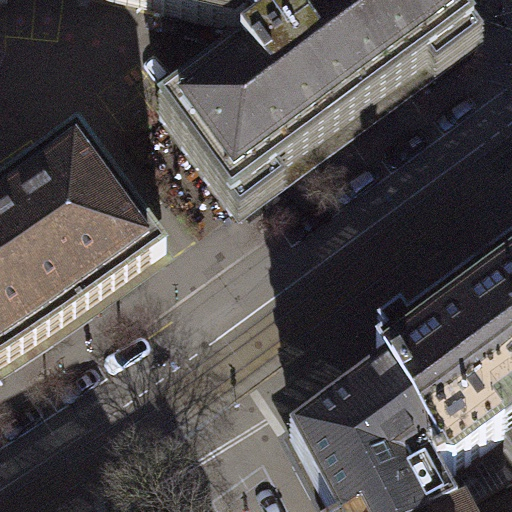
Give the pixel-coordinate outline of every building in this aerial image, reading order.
[(0,0),(0,4),(13,3),(12,0),(104,0),(165,13),(168,0),(0,0)] [(16,0),(12,20),(49,27),(54,0),(16,0)] [(168,0),(165,13),(241,35),(247,28),(257,47),(160,124),(239,227),(288,191),(278,180),(424,72),(437,79),(479,47),(444,0),(168,0)] [(0,376),(26,361),(167,262),(80,144),(0,203),(0,376)] [(511,260),(375,360),(383,377),(446,483),(511,438),(511,260)] [(446,483),(383,377),(292,450),(325,511),(453,511),(441,488),(446,483)] [(511,511),(511,491),(472,511),(511,511)]
